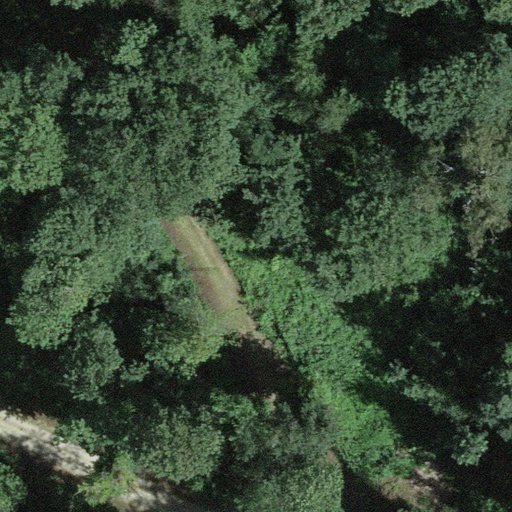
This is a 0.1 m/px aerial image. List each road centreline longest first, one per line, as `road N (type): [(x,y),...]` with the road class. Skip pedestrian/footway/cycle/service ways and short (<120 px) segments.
road 1 (track): [(73,0),(340,511)]
road 2 (track): [(195,511),(0,413)]
